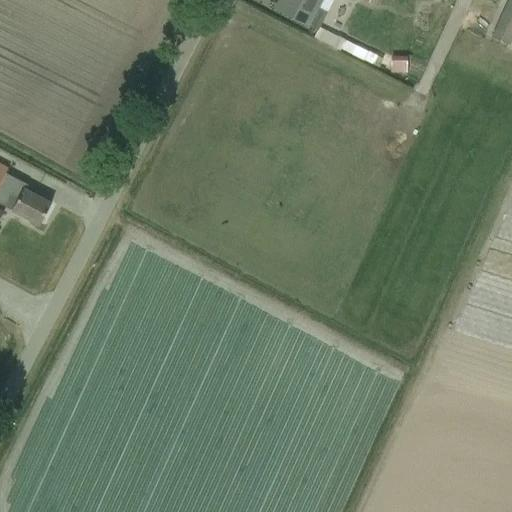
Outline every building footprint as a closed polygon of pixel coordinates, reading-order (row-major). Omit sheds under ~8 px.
[(279,0),(275,9),(292,18),(307,26),(318,31),(333,0),(279,0)] [(511,0),(507,0),(491,38),(509,46),(511,38),(511,0)] [(421,6),(419,18),(428,19),(430,7),(421,6)] [(466,42),(464,71),(482,72),(484,43),(466,42)] [(406,78),(423,79),(425,65),(407,63),(406,78)] [(0,205),(21,217),(39,226),(51,204),(24,190),(26,186),(5,174),(7,170),(0,165),(0,205)]
